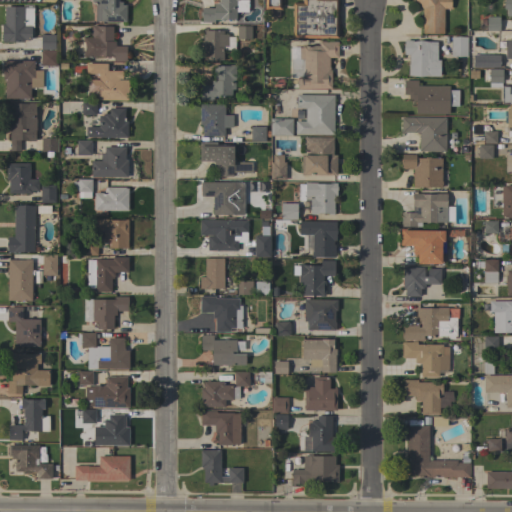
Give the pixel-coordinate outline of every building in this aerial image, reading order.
[(119,0),(119,2),(122,2),(122,5),(126,5),(126,22),(101,22),(101,21),(94,22),(95,2),(91,2),(91,0),(119,0)] [(219,0),(247,0),(247,12),(235,12),(235,20),(214,20),(214,24),(201,24),(201,9),(213,9),(213,4),(219,4),(219,0)] [(263,10),(263,0),(280,0),(280,10),(263,10)] [(292,3),(302,3),(302,0),(338,0),(338,39),(292,39),(292,3)] [(450,0),(450,9),(444,9),(443,34),(421,33),(422,9),(413,0),(450,0)] [(511,0),(502,0),(503,16),(511,16),(511,0)] [(4,6),(22,7),(22,5),(33,5),(33,28),(31,28),(30,40),(23,40),(23,42),(1,42),(1,24),(4,24),(4,6)] [(499,30),(486,30),(486,16),(499,16),(499,30)] [(96,25),(96,27),(112,27),(112,42),(115,42),(115,47),(126,47),(126,51),(127,51),(127,54),(126,54),(126,61),(113,61),(113,57),(82,57),(84,49),(84,47),(84,44),(83,41),(82,38),(91,38),(91,26),(96,25)] [(236,26),(250,26),(250,39),(236,39),(236,26)] [(234,50),(223,50),(222,60),(200,60),(200,42),(202,42),(203,30),(223,30),(223,34),(227,34),(227,36),(235,36),(234,50)] [(511,32),(511,40),(504,40),(503,58),(511,58),(511,32)] [(55,35),(55,50),(40,50),(40,35),(55,35)] [(466,57),(450,56),(450,37),(466,37),(466,57)] [(436,60),(440,60),(439,77),(427,76),(408,76),(408,64),(408,54),(403,54),(403,40),(413,40),(413,41),(436,42),(436,60)] [(297,77),(290,77),(290,59),(298,59),(298,47),(301,47),(301,46),(318,46),(318,41),(337,41),(337,57),(328,57),(328,70),(331,70),(331,88),(297,88),(297,77)] [(57,51),(56,66),(40,65),(40,51),(57,51)] [(499,55),(499,67),(472,67),(472,54),(499,55)] [(34,61),(34,70),(42,70),(42,88),(30,88),(30,98),(4,98),(4,81),(4,79),(2,79),(2,61),(34,61)] [(107,64),(107,71),(122,71),(122,79),(118,79),(118,80),(127,80),(127,100),(93,100),(93,92),(87,92),(87,80),(98,80),(98,74),(85,74),(85,63),(107,64)] [(235,79),(234,79),(234,89),(231,89),(231,96),(214,95),(214,97),(213,97),(212,100),(199,100),(199,85),(210,85),(210,80),(213,80),(213,65),(229,66),(229,65),(235,65),(235,79)] [(502,69),(502,83),(501,83),(501,85),(511,85),(511,103),(501,103),(501,87),(488,87),(488,83),(488,69),(502,69)] [(415,114),(415,101),(411,101),(411,99),(408,99),(408,95),(403,95),(403,80),(417,80),(417,86),(448,86),(448,90),(458,90),(458,106),(448,106),(448,114),(415,114)] [(333,95),(333,135),(294,134),(295,121),(305,121),(305,108),(296,108),(296,94),(333,95)] [(9,125),(5,125),(6,103),(29,104),(29,102),(35,102),(35,118),(36,118),(35,130),(35,140),(19,140),(19,151),(9,151),(9,148),(9,125)] [(96,102),(95,115),(81,115),(81,102),(96,102)] [(224,115),(232,115),(232,127),(224,127),(224,136),(201,136),(201,125),(199,125),(199,104),(224,104),(224,115)] [(98,127),(98,116),(103,116),(103,114),(108,114),(108,108),(124,108),(124,123),(127,123),(127,138),(86,137),(86,127),(98,127)] [(270,135),(270,118),(292,119),(291,135),(270,135)] [(418,151),(418,133),(401,132),(401,118),(445,118),(445,152),(418,151)] [(265,126),(265,131),(269,131),(269,137),(265,137),(265,141),(250,141),(250,126),(265,126)] [(496,144),(471,144),(471,136),(483,136),(483,131),(496,131),(496,144)] [(301,175),(301,155),(303,155),(303,137),(332,137),(332,155),(336,155),(336,175),(301,175)] [(56,139),(56,151),(53,151),(52,157),(46,157),(46,151),(40,151),(41,139),(56,139)] [(91,141),(91,155),(76,155),(76,140),(91,141)] [(251,162),(251,173),(232,172),(232,176),(215,176),(215,164),(212,164),(212,158),(200,158),(200,143),(215,143),(215,145),(233,145),(233,162),(251,162)] [(491,158),(478,158),(478,145),(491,145),(491,158)] [(100,161),(100,153),(103,153),(103,146),(125,146),(125,159),(127,159),(127,177),(90,176),(90,160),(100,161)] [(441,187),(418,187),(412,187),(413,169),(401,169),(401,154),(415,154),(415,158),(424,158),(424,157),(429,157),(429,158),(441,158),(441,187)] [(285,180),(283,180),(283,182),(276,182),(276,180),(269,180),(270,162),(272,162),(273,155),(283,155),(282,162),(285,162),(285,180)] [(29,179),(38,179),(38,191),(31,191),(31,193),(8,193),(8,180),(5,180),(5,163),(29,163),(29,179)] [(91,179),(91,191),(90,198),(78,198),(78,192),(77,192),(77,189),(72,189),(72,181),(77,181),(77,179),(91,179)] [(243,215),(212,215),(212,196),(200,196),(200,182),(214,182),(214,188),(226,188),(226,182),(243,182),(243,215)] [(336,195),(334,195),(333,215),(328,215),(328,213),(317,213),(317,214),(309,214),(309,201),(298,201),(298,184),(304,184),(304,183),(336,183),(336,195)] [(40,202),(40,185),(55,185),(55,202),(40,202)] [(503,186),(503,185),(511,185),(511,217),(504,218),(504,216),(501,216),(501,186),(503,186)] [(93,192),(103,192),(103,189),(104,189),(104,187),(125,187),(125,188),(128,188),(127,210),(93,210),(93,192)] [(421,222),(421,227),(400,227),(400,212),(412,212),(412,207),(411,207),(411,193),(446,194),(446,196),(447,196),(447,204),(446,204),(446,206),(454,206),(454,221),(446,221),(446,222),(421,222)] [(296,219),(280,219),(280,203),(296,203),(296,219)] [(34,226),(33,226),(33,251),(19,251),(19,252),(6,252),(6,236),(13,236),(13,205),(34,205),(34,226)] [(128,220),(127,248),(108,247),(108,245),(107,245),(107,243),(102,243),(103,231),(89,231),(89,218),(128,220)] [(247,232),(245,232),(245,240),(239,240),(239,236),(233,236),(233,240),(237,240),(237,250),(214,250),(214,235),(199,235),(199,220),(247,220),(247,232)] [(336,241),(333,241),(333,244),(335,244),(335,257),(311,257),(311,251),(312,251),(312,235),(299,235),(299,221),(336,221),(336,241)] [(497,221),(497,233),(483,233),(483,221),(497,221)] [(417,264),(417,254),(412,254),(412,246),(400,246),(400,229),(445,229),(445,240),(443,240),(445,241),(445,252),(443,254),(442,254),(442,264),(417,264)] [(269,235),(269,257),(254,257),(254,255),(253,255),(253,236),(254,236),(254,235),(269,235)] [(83,255),(83,252),(79,252),(79,244),(82,244),(82,240),(97,240),(97,255),(83,255)] [(56,254),(56,275),(41,275),(41,254),(56,254)] [(87,259),(95,260),(95,259),(112,259),(112,256),(127,257),(127,272),(114,272),(114,276),(113,276),(113,279),(111,279),(111,292),(94,291),(94,288),(86,288),(87,259)] [(223,289),(199,289),(199,277),(204,277),(204,258),(223,258),(223,289)] [(24,260),(24,259),(32,259),(31,301),(7,300),(8,259),(24,260)] [(324,296),(319,296),(301,295),(301,283),(298,283),(298,275),(292,275),(293,265),(299,266),(299,264),(320,265),(320,260),(334,261),(334,276),(322,275),(322,281),(325,281),(324,296)] [(483,282),(483,260),(497,260),(496,283),(483,282)] [(423,269),(440,269),(440,284),(424,284),(424,287),(423,287),(423,289),(420,289),(420,296),(404,296),(404,288),(402,288),(402,267),(423,267),(423,269)] [(253,281),(253,294),(235,294),(235,281),(253,281)] [(268,281),(268,295),(254,295),(254,281),(268,281)] [(238,298),(238,306),(248,306),(248,315),(241,315),(241,328),(229,328),(229,332),(215,332),(215,318),(212,318),(212,312),(199,312),(199,295),(214,295),(214,298),(238,298)] [(114,299),(114,296),(127,296),(127,311),(116,311),(116,315),(113,315),(113,328),(105,328),(105,330),(101,331),(101,329),(95,329),(95,321),(92,321),(92,299),(114,299)] [(306,321),(303,321),(304,300),(336,300),(336,310),(334,310),(334,322),(335,322),(335,329),(333,329),(333,330),(306,330),(306,321)] [(489,312),(489,301),(511,301),(511,332),(493,333),(493,312),(489,312)] [(22,307),(21,317),(29,317),(29,319),(39,319),(39,347),(13,347),(14,322),(6,322),(6,307),(22,307)] [(437,308),(437,307),(447,307),(447,308),(458,308),(458,318),(456,318),(456,336),(423,336),(423,341),(402,340),(402,325),(417,326),(417,327),(420,327),(420,321),(418,321),(418,318),(416,318),(416,307),(437,308)] [(288,323),(289,323),(290,334),(289,334),(289,335),(275,336),(275,322),(288,321),(288,323)] [(95,332),(95,346),(108,346),(108,337),(123,337),(123,350),(128,350),(128,369),(87,368),(87,347),(80,347),(80,344),(78,344),(78,335),(80,335),(80,332),(95,332)] [(235,351),(231,351),(231,354),(245,354),(245,365),(211,365),(211,350),(200,350),(200,335),(212,335),(212,340),(235,340),(235,351)] [(497,337),(497,350),(483,350),(483,337),(497,337)] [(320,340),(320,339),(333,339),(333,349),(336,349),(335,355),(335,373),(320,372),(320,367),(309,367),(309,359),(301,359),(301,339),(320,340)] [(442,344),(442,354),(448,354),(448,370),(438,370),(438,377),(420,377),(420,364),(414,364),(414,358),(401,358),(401,342),(416,342),(416,344),(442,344)] [(14,353),(14,354),(34,354),(34,353),(40,353),(40,364),(36,364),(36,370),(49,370),(48,386),(35,386),(35,385),(21,384),(21,394),(7,393),(7,381),(10,381),(10,369),(12,369),(12,365),(9,365),(10,353),(14,353)] [(483,356),(493,356),(493,374),(483,374),(483,356)] [(286,361),(286,374),(273,374),(273,361),(286,361)] [(92,371),(92,385),(78,385),(78,371),(92,371)] [(203,388),(202,381),(206,381),(206,380),(208,380),(208,382),(223,381),(223,385),(232,385),(232,387),(234,387),(234,372),(248,372),(248,386),(238,386),(239,398),(233,399),(233,400),(224,400),(224,407),(200,407),(200,388),(203,388)] [(511,375),(511,408),(504,408),(504,392),(483,393),(483,376),(511,375)] [(93,385),(105,385),(105,376),(126,377),(126,387),(129,387),(129,407),(93,407),(93,406),(85,406),(84,386),(93,386),(93,385)] [(304,392),(302,392),(302,387),(313,387),(313,377),(328,377),(328,379),(329,379),(329,388),(333,388),(333,387),(335,387),(335,389),(336,389),(336,411),(304,410),(304,392)] [(441,382),(441,391),(452,391),(452,393),(453,397),(453,401),(449,401),(449,408),(438,408),(438,415),(421,415),(421,401),(414,401),(414,396),(403,396),(403,380),(417,380),(417,382),(441,382)] [(271,413),(271,397),(287,397),(287,414),(271,413)] [(23,425),(23,422),(24,422),(24,417),(22,417),(22,408),(20,408),(20,398),(25,398),(25,399),(38,399),(38,398),(44,398),(44,409),(40,409),(41,431),(25,431),(25,432),(21,432),(21,440),(8,440),(8,425),(23,425)] [(94,409),(94,423),(81,423),(81,409),(94,409)] [(239,413),(239,444),(233,444),(233,445),(217,445),(217,433),(214,433),(214,425),(200,425),(200,411),(215,411),(215,413),(239,413)] [(103,427),(103,419),(108,419),(108,414),(122,414),(122,427),(128,427),(128,445),(93,445),(94,427),(103,427)] [(273,429),(274,414),(286,415),(286,429),(273,429)] [(299,432),(307,432),(307,422),(311,422),(311,420),(317,420),(317,416),(331,416),(330,438),(332,438),(332,452),(310,451),(298,450),(299,432)] [(447,417),(446,427),(431,426),(431,416),(447,417)] [(428,461),(456,461),(456,463),(469,463),(469,477),(425,477),(425,475),(409,475),(409,467),(407,467),(407,454),(406,454),(406,426),(428,425),(428,461)] [(500,438),(500,450),(486,451),(486,439),(500,438)] [(38,445),(38,464),(51,464),(51,479),(36,479),(36,472),(14,472),(14,459),(11,459),(11,456),(7,456),(7,445),(38,445)] [(203,469),(200,469),(200,466),(200,449),(220,449),(220,477),(227,477),(227,468),(242,467),(242,483),(227,483),(227,482),(219,482),(219,483),(203,483),(203,469)] [(307,456),(307,454),(313,454),(313,456),(334,456),(334,464),(338,464),(338,483),(331,482),(331,480),(305,480),(305,484),(291,484),(291,470),(302,470),(303,456),(307,456)] [(86,466),(98,466),(98,456),(129,456),(129,480),(73,480),(73,466),(86,466)] [(485,472),(511,472),(511,466),(511,488),(485,488),(485,472)]
